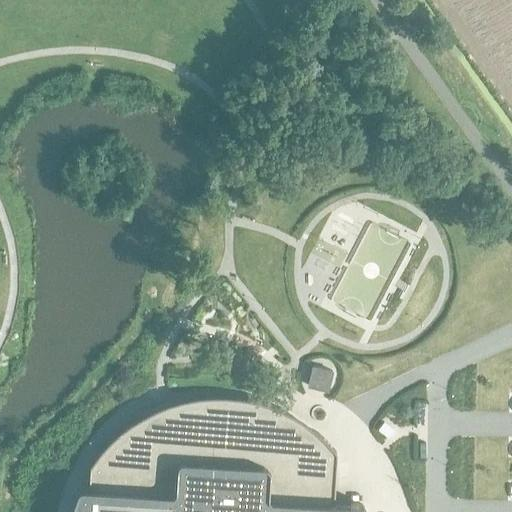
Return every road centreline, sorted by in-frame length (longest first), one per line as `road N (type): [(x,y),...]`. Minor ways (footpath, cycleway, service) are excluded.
road 1 (residential): [(511,181),(385,0)]
road 2 (residential): [(435,369),(436,511)]
